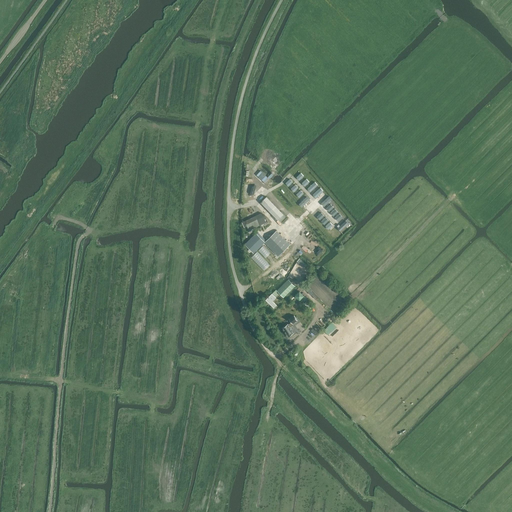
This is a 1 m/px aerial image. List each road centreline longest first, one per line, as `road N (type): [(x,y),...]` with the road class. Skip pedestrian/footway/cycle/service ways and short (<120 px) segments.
road 1 (unclassified): [(282,0),(243,92),(230,164),(230,257),(245,307)]
road 2 (track): [(99,232),(79,237),(50,511)]
